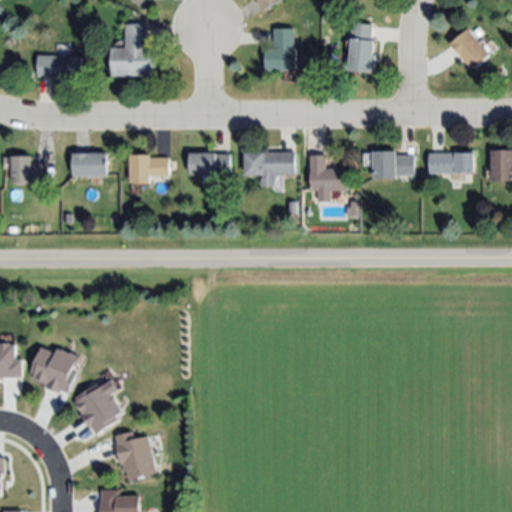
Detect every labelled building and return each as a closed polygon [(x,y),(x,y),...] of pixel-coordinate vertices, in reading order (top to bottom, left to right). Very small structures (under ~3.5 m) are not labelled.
[(127,0),(143,10),(149,0),(127,0)] [(282,0),(265,10),(259,0),(282,0)] [(351,70),(354,41),(354,39),(355,23),(375,25),(373,40),(375,40),(374,55),(378,55),(377,66),(373,66),(373,72),(351,70)] [(114,77),(113,48),(128,48),(128,25),(148,25),(149,49),(158,49),(159,76),(114,77)] [(452,42),(470,29),(491,55),(474,69),(452,42)] [(297,70),(269,71),(268,49),(277,49),(276,30),(297,30),(297,70)] [(9,39),(14,44),(10,49),(4,45),(9,39)] [(39,55),(84,57),(83,78),(38,75),(39,55)] [(511,181),(493,182),(492,151),(511,150),(511,181)] [(375,151),(398,151),(398,156),(415,156),(415,176),(398,176),(398,179),(375,179),(375,151)] [(296,152),(296,175),(276,175),(276,186),(262,186),(262,176),(247,176),(246,152),(296,152)] [(430,154),(475,152),(475,173),(431,174),(430,154)] [(191,153),(231,154),(231,175),(191,174),(191,153)] [(107,176),(74,176),(74,154),(107,154),(107,176)] [(132,184),(132,155),(152,155),(152,157),(169,157),(169,176),(152,176),(152,184),(132,184)] [(312,190),(312,156),(327,156),(327,170),(348,170),(348,191),(332,191),(332,202),(320,202),(319,190),(312,190)] [(49,184),(14,185),(13,170),(6,171),(6,158),(32,157),(32,165),(48,165),(49,184)] [(290,214),(291,203),(299,203),(299,214),(290,214)] [(73,214),(72,222),(65,222),(65,214),(73,214)] [(137,429),(139,438),(150,435),(161,472),(130,480),(117,434),(137,429)]
